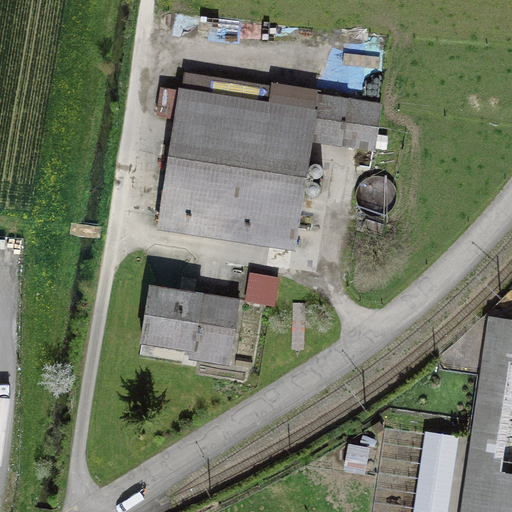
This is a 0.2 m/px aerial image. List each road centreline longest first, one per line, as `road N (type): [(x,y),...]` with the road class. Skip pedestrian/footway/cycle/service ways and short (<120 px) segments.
road 1 (unclassified): [(511,192),(377,330),(93,511)]
road 2 (track): [(146,0),(79,449),(82,511)]
